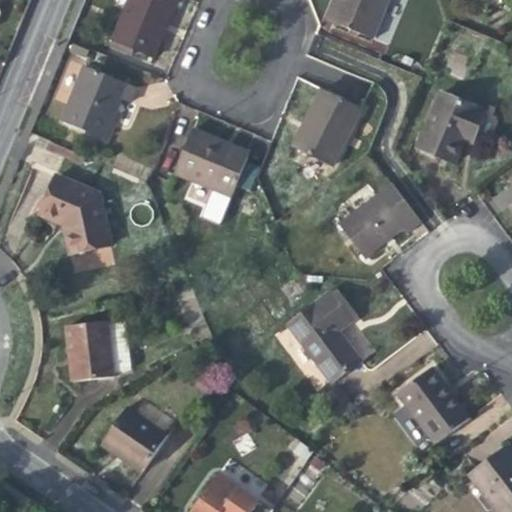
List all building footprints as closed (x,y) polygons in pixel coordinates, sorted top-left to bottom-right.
[(128,0),(111,41),(151,58),(167,21),(176,0),(128,0)] [(386,0),(340,0),(331,22),(371,38),(386,0)] [(137,89),(84,67),(61,122),(104,140),(113,118),(110,117),(113,109),(118,98),(131,104),(137,89)] [(360,109),(321,90),(307,119),(292,148),(331,167),(360,109)] [(454,164),(463,143),(467,134),(473,137),(483,113),(439,95),(416,148),(454,164)] [(218,149),(221,143),(214,140),(192,131),(173,173),(230,197),(246,161),(218,149)] [(469,145),(473,137),(467,134),(463,143),(466,144),(469,145)] [(248,155),(221,143),(218,149),(246,161),(248,155)] [(39,215),(56,223),(58,218),(67,221),(68,231),(63,232),(68,255),(109,246),(99,194),(55,177),(39,215)] [(404,235),(421,223),(392,183),(337,224),(363,259),(395,235),(401,230),(404,235)] [(62,229),(63,232),(68,231),(67,221),(58,218),(56,223),(61,225),(62,229)] [(287,324),(331,383),(359,363),(336,331),(350,321),(347,317),(329,293),(287,324)] [(110,372),(105,325),(105,323),(65,328),(68,355),(71,383),(111,378),(110,372)] [(105,325),(110,372),(121,371),(128,366),(123,323),(105,325)] [(434,444),(468,419),(448,392),(430,369),(397,393),(434,444)] [(100,444),(114,453),(117,449),(127,457),(144,468),(166,436),(126,408),(100,444)] [(470,476),(479,488),(484,485),(504,511),(510,511),(511,511),(511,455),(507,449),(470,476)] [(189,511),(271,511),(272,511),(218,472),(189,511)] [(496,511),(504,511),(484,485),(479,488),(496,511)]
